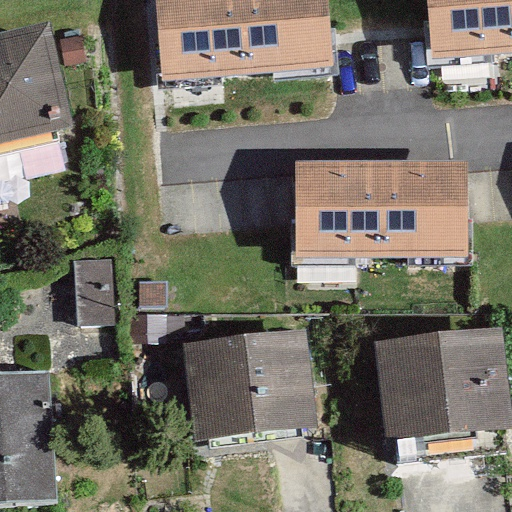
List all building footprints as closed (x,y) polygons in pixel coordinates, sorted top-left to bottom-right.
[(330,78),(324,0),(180,0),(146,2),(152,91),(330,78)] [(511,62),(511,0),(417,0),(422,68),(511,62)] [(0,45),(0,150),(47,140),(42,120),(58,116),(39,36),(0,45)] [(467,174),(287,177),(289,266),(468,263),(467,174)] [(117,267),(69,269),(71,332),(119,331),(117,267)] [(509,439),(497,339),(366,354),(377,454),(509,439)] [(312,439),(302,342),(173,355),(183,453),(312,439)] [(57,511),(49,383),(0,385),(0,511),(57,511)]
